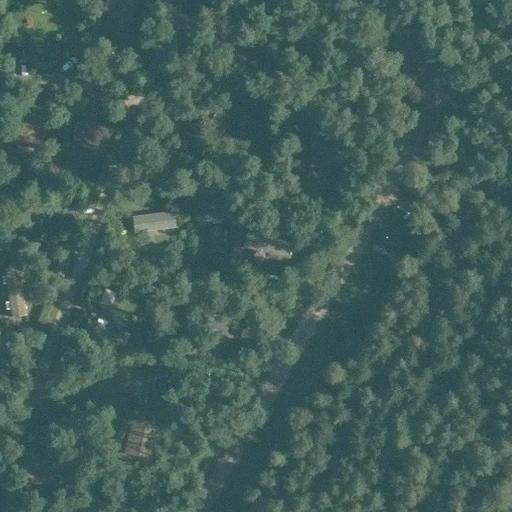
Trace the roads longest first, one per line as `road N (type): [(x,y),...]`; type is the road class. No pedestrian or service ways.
road 1 (unclassified): [(201,511),(414,143),(154,0)]
road 2 (track): [(154,0),(0,457)]
road 3 (track): [(511,202),(414,143),(437,92),(338,0)]
road 4 (unknown): [(0,96),(42,79),(124,100)]
